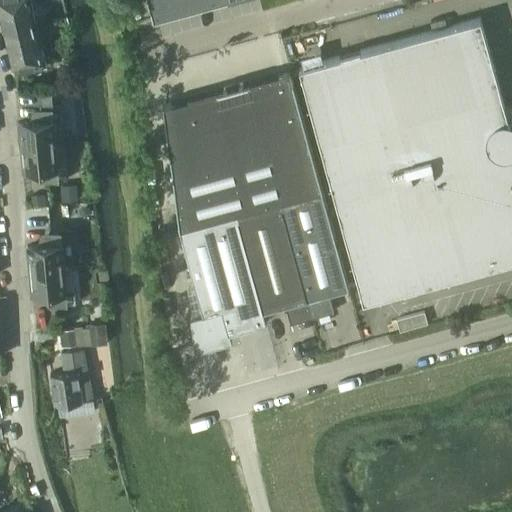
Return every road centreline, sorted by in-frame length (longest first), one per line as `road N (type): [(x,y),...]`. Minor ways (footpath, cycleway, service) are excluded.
road 1 (residential): [(52,511),(25,425),(0,72)]
road 2 (unclassified): [(188,413),(511,325)]
road 3 (unclassified): [(151,57),(340,0)]
